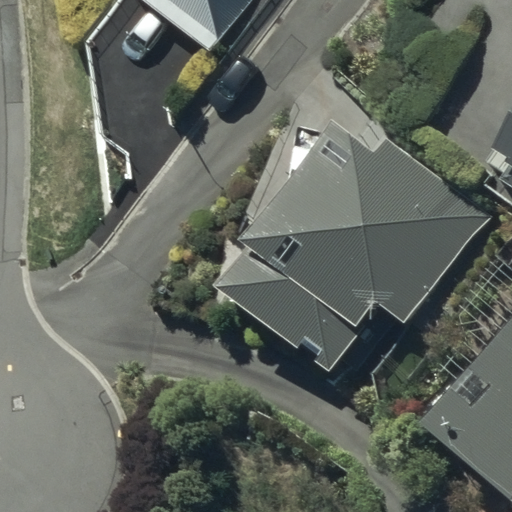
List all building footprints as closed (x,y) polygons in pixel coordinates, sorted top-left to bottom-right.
[(136,0),(134,4),(216,62),(258,0),(136,0)] [(407,347),(489,225),(393,161),(377,185),(338,159),(263,271),(256,267),(221,319),(234,327),(229,334),(307,387),(314,376),(329,386),(324,394),(336,402),(383,331),(407,347)] [(511,170),(501,189),(511,195),(511,170)] [(511,511),(511,353),(427,466),(487,511),(511,511)] [(277,511),(323,511),(286,494),(277,511)]
